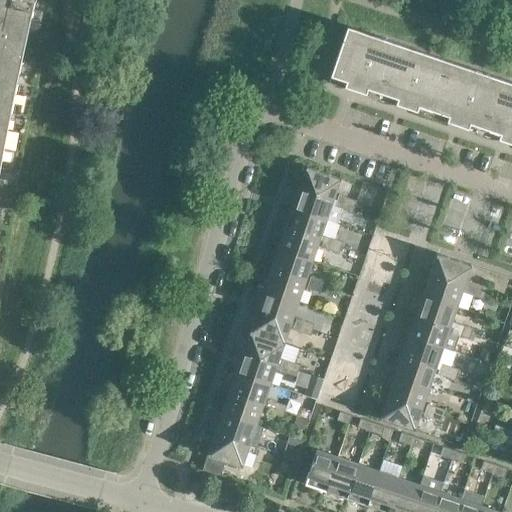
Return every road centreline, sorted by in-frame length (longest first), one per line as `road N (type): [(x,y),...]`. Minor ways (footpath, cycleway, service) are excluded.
road 1 (residential): [(142,498),(243,131),(264,106)]
road 2 (residential): [(511,191),(264,106)]
road 3 (tertiary): [(142,498),(0,460)]
